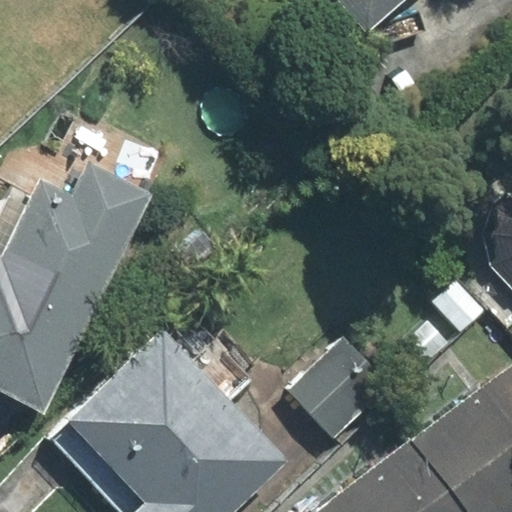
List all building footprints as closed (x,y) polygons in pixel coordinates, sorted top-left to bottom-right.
[(405,0),(341,0),(370,32),(405,0)] [(47,194),(6,174),(0,185),(0,393),(30,409),(139,185),(67,150),(47,194)] [(491,265),(511,288),(511,197),(505,191),(491,205),(484,232),(491,265)] [(161,327),(47,435),(121,511),(232,511),(283,464),(220,398),(255,365),(221,329),(191,358),(161,327)] [(389,386),(343,338),(289,390),(334,437),(389,386)] [(511,511),(511,364),(412,440),(466,511),(511,511)] [(316,511),(466,511),(412,440),(316,511)]
